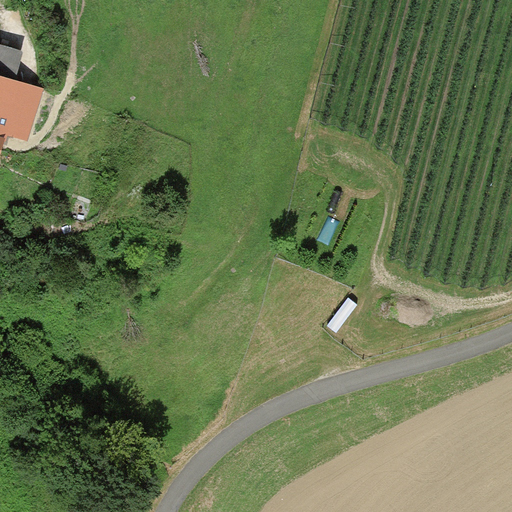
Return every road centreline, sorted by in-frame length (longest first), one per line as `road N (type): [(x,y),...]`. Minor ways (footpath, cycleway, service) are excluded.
road 1 (unclassified): [(163,511),(207,454),(257,417),(511,330)]
road 2 (track): [(511,292),(483,303),(448,302),(373,288)]
